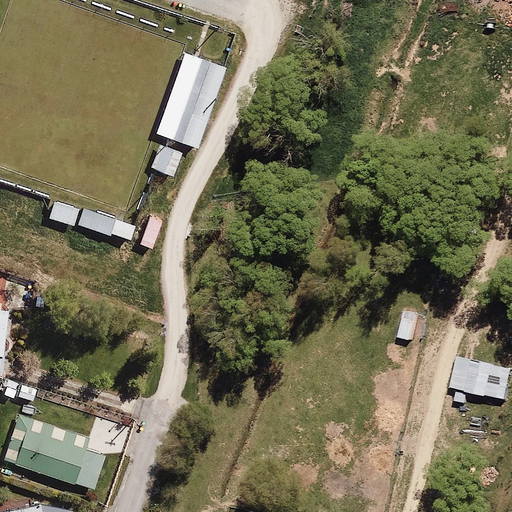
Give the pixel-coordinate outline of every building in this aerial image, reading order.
[(228,65),(194,54),(167,136),(201,147),(228,65)] [(50,189),(42,211),(73,222),(74,218),(99,226),(91,248),(128,261),(142,220),(50,189)] [(1,372),(0,376),(0,386),(33,398),(38,385),(1,372)] [(26,424),(13,462),(71,482),(84,444),(26,424)] [(16,502),(15,496),(7,498),(8,504),(0,505),(0,511),(69,511),(71,504),(45,497),(16,502)]
